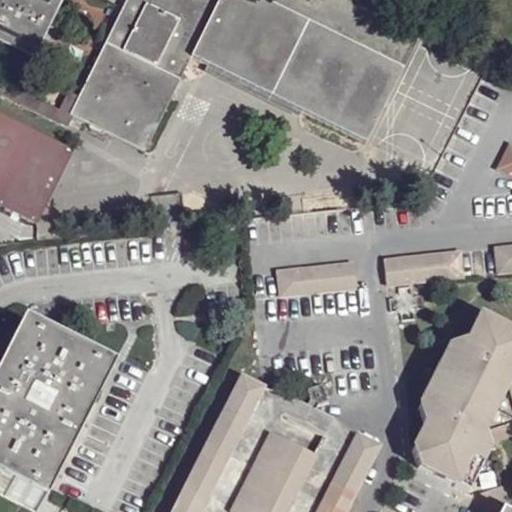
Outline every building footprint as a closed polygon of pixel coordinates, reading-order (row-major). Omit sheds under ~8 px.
[(0,0),(0,45),(35,63),(64,7),(49,0),(0,0)] [(132,0),(80,102),(70,120),(144,156),(192,65),(366,151),(403,81),(247,0),(132,0)] [(0,83),(0,98),(66,131),(70,120),(80,102),(70,98),(60,114),(0,83)] [(0,212),(34,230),(72,155),(57,148),(0,118),(0,212)] [(511,259),(501,261),(501,286),(511,285),(511,259)] [(462,263),(384,269),(387,296),(464,291),(462,263)] [(357,272),(281,276),(284,303),(359,297),(357,272)] [(122,365),(24,317),(0,366),(0,483),(51,508),(122,365)] [(511,348),(482,333),(468,362),(449,368),(423,419),(427,440),(419,456),(423,477),(477,501),(488,472),(484,449),(507,401),(511,399),(511,348)] [(348,511),(380,449),(239,378),(170,511),(348,511)]
